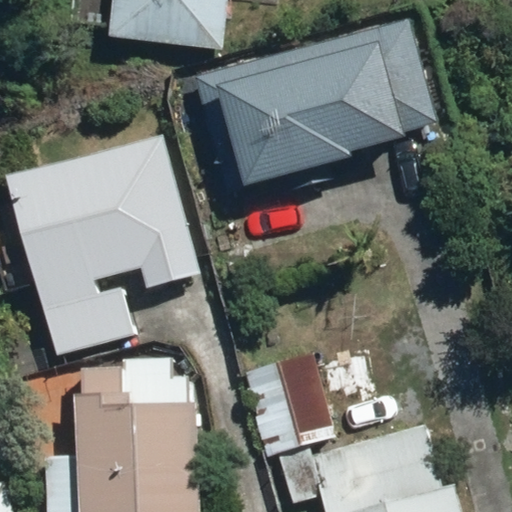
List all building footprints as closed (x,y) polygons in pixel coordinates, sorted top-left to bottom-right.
[(130,0),(128,32),(235,41),(238,0),(130,0)] [(438,13),(206,81),(240,198),(472,130),(438,13)] [(187,128),(23,173),(70,353),(146,333),(136,296),(126,299),(121,282),(163,271),(168,292),(226,277),(187,128)] [(100,459),(63,459),(58,511),(224,511),(226,363),(101,362),(100,459)] [(471,511),(456,457),(319,496),(324,511),(471,511)] [(28,511),(24,486),(0,490),(0,511),(28,511)]
